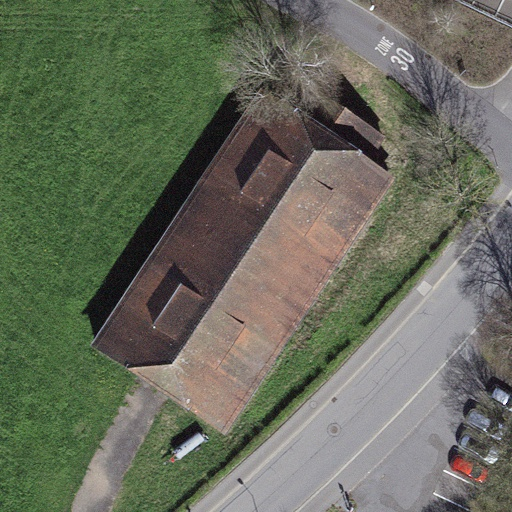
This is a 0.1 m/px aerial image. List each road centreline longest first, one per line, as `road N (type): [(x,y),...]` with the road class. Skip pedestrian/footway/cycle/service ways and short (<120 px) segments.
road 1 (residential): [(251,511),(418,354),(511,238)]
road 2 (residential): [(511,146),(308,0)]
